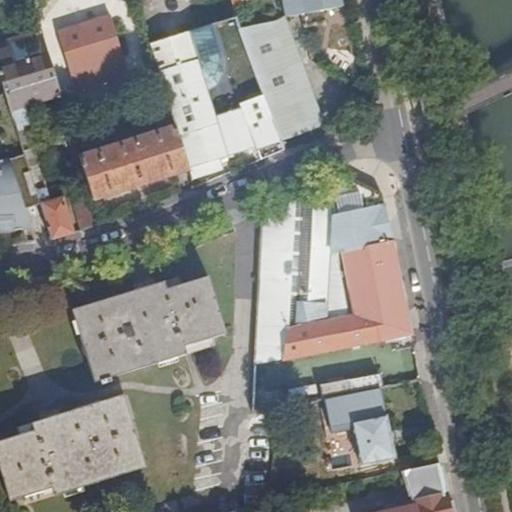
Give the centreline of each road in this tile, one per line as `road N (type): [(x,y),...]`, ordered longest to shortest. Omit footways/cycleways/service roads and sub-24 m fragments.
road 1 (residential): [(393,134),(75,272),(0,292)]
road 2 (residential): [(393,134),(473,511)]
road 3 (residential): [(371,0),(393,134)]
